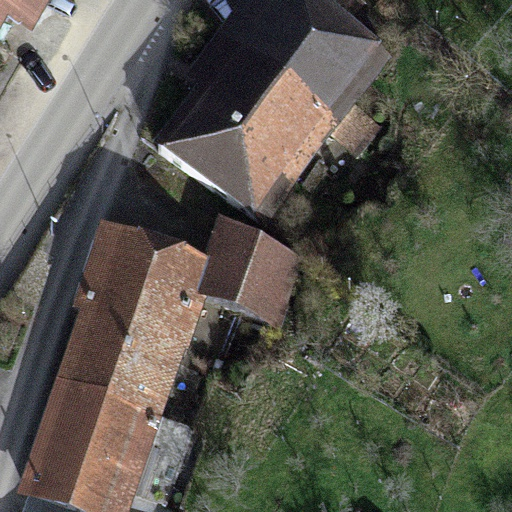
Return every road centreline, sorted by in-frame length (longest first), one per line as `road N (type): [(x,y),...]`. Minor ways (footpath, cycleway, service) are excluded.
road 1 (residential): [(0,469),(78,247),(149,110),(139,2)]
road 2 (tertiary): [(0,228),(139,2)]
